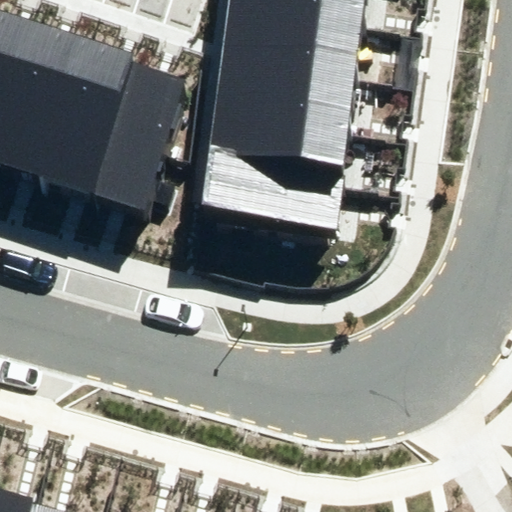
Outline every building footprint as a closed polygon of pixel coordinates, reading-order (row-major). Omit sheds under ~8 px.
[(231,0),(230,12),(360,28),(363,0),(231,0)] [(0,126),(34,22),(0,10),(0,126)] [(230,12),(223,66),(354,81),(360,28),(230,12)] [(0,126),(0,163),(38,176),(83,38),(34,22),(0,126)] [(38,176),(90,193),(133,62),(135,55),(83,38),(38,176)] [(133,62),(90,193),(145,211),(188,80),(133,62)] [(223,66),(217,118),(348,134),(354,81),(223,66)] [(217,118),(211,169),(342,185),(348,134),(217,118)] [(211,169),(205,221),(335,236),(342,185),(211,169)] [(31,511),(35,503),(0,493),(0,511),(31,511)] [(68,511),(35,503),(31,511),(68,511)]
